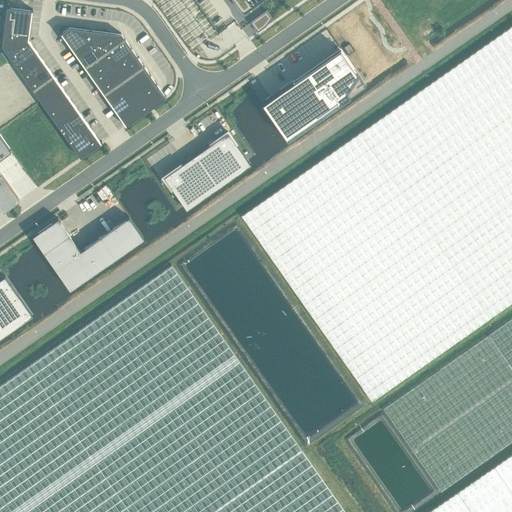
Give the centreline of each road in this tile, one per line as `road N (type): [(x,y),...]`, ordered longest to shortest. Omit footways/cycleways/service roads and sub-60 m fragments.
road 1 (unclassified): [(0,359),(511,3)]
road 2 (unclassified): [(0,237),(203,95)]
road 3 (unclassified): [(203,95),(338,0)]
road 4 (unclassified): [(203,95),(155,22),(130,1),(116,0)]
